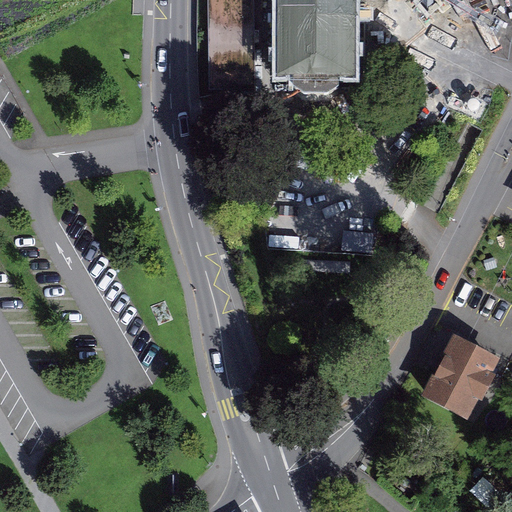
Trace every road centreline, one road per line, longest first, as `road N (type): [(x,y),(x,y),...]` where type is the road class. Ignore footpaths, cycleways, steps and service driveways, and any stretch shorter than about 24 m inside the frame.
road 1 (primary): [(172,0),(169,84),(190,218),(269,477)]
road 2 (residential): [(269,477),(330,442),(381,390),(511,147)]
